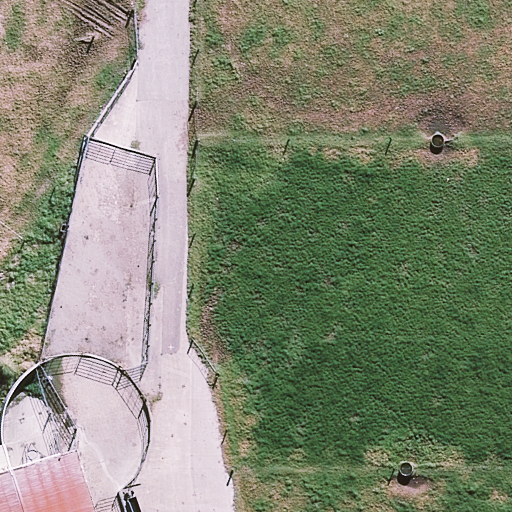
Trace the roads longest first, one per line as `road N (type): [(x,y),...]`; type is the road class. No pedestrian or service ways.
road 1 (track): [(194,511),(177,359),(176,0)]
road 2 (track): [(166,0),(148,39),(0,248)]
